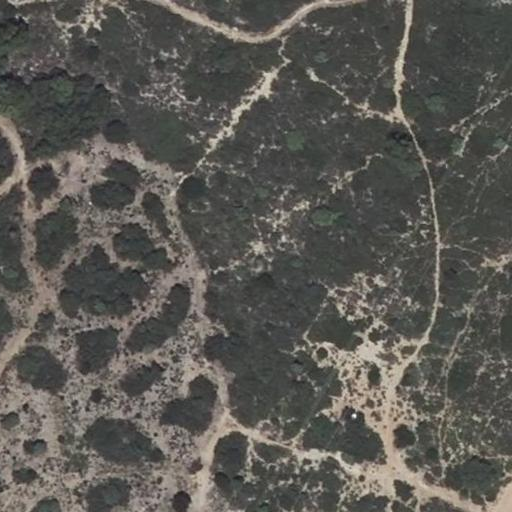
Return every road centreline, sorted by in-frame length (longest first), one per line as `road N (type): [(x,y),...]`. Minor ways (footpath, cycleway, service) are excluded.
road 1 (track): [(475,511),(411,480),(387,438),(395,376),(435,307),(426,161),(400,101),(411,0)]
road 2 (track): [(397,465),(346,462),(239,420),(216,447),(211,511)]
